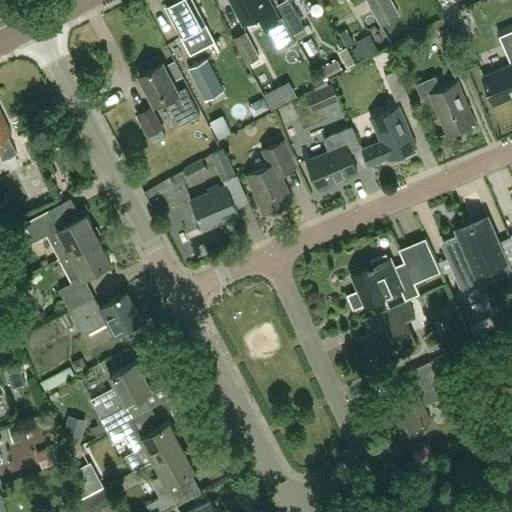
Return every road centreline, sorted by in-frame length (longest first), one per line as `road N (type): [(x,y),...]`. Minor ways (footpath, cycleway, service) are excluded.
road 1 (residential): [(178,293),(36,25)]
road 2 (residential): [(311,511),(354,442),(271,256)]
road 3 (residential): [(511,152),(271,256)]
road 4 (residential): [(299,511),(178,293)]
